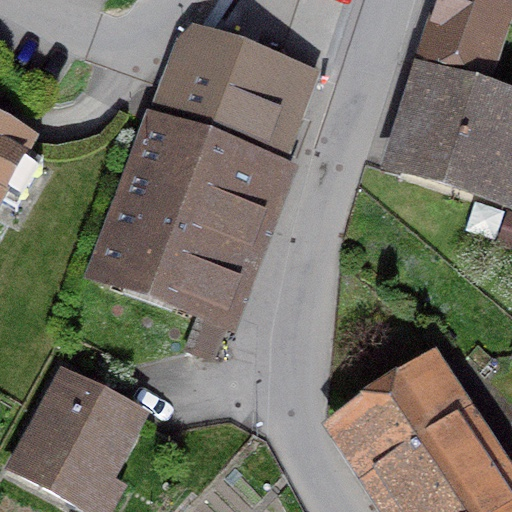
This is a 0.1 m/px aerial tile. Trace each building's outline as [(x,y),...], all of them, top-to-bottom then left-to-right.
[(511,0),(441,0),(422,65),(502,88),(511,54),(511,0)] [(262,52),(189,26),(92,292),(238,345),(335,78),(262,52)] [(511,91),(502,88),(422,65),(391,169),(511,205),(511,91)] [(0,249),(54,155),(0,122),(0,249)] [(511,511),(511,461),(444,355),(336,425),(391,511),(511,511)] [(107,511),(158,420),(65,369),(4,479),(63,511),(107,511)]
